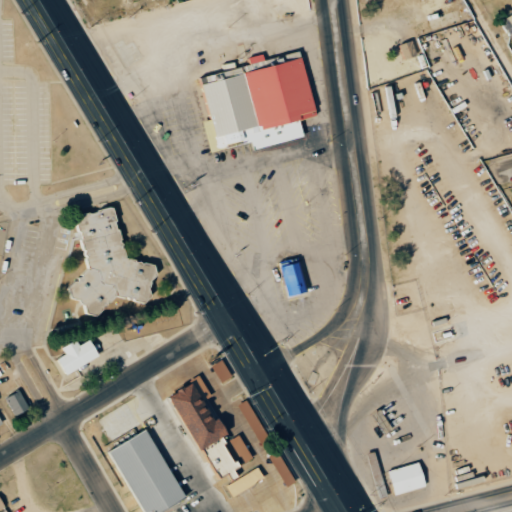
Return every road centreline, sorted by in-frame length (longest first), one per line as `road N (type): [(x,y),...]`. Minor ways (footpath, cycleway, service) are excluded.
road 1 (primary): [(234,319),(42,0)]
road 2 (tertiary): [(333,0),(365,281)]
road 3 (residential): [(234,319),(0,461)]
road 4 (primary): [(351,511),(234,319)]
road 5 (residential): [(9,331),(116,511)]
road 6 (tertiary): [(311,442),(364,337),(365,281)]
road 7 (tertiary): [(365,281),(337,322),(266,372)]
